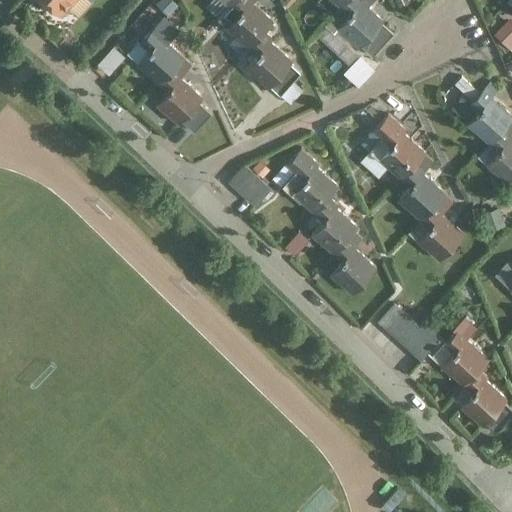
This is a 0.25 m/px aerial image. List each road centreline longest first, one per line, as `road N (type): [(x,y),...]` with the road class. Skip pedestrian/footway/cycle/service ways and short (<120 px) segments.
road 1 (residential): [(191,182),(491,484)]
road 2 (residential): [(191,182),(455,45)]
road 3 (residential): [(0,12),(191,182)]
